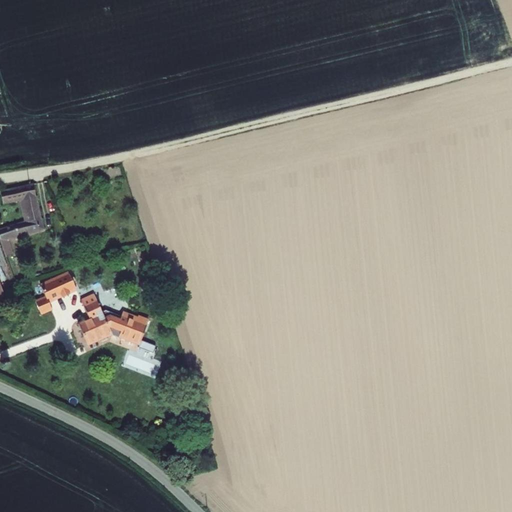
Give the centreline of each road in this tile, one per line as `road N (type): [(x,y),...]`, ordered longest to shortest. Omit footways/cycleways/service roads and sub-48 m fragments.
road 1 (track): [(54,169),(511,62)]
road 2 (residential): [(0,387),(134,455),(196,511)]
